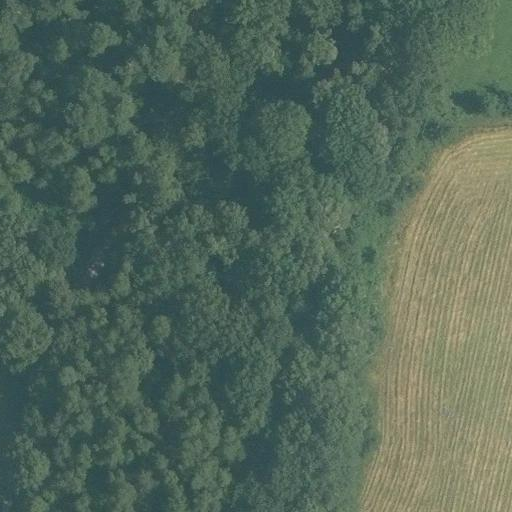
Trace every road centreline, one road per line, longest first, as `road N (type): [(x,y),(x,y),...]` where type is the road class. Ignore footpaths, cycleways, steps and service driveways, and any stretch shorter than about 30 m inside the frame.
road 1 (track): [(95,263),(36,389),(10,511)]
road 2 (track): [(165,152),(274,135),(327,144)]
road 3 (track): [(194,0),(165,152)]
